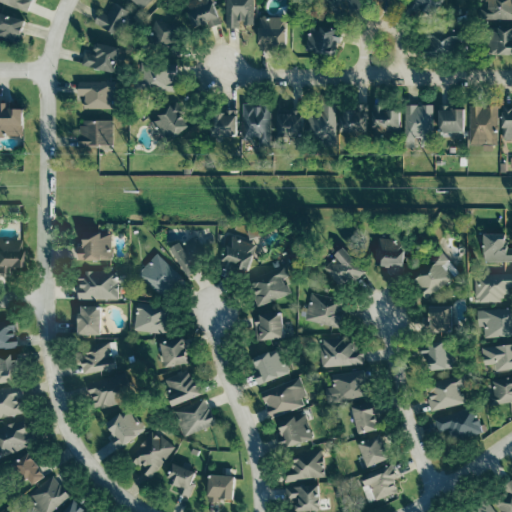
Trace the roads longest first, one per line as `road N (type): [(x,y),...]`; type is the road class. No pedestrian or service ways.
road 1 (residential): [(511,438),(404,511),(126,502),(72,445),(52,385),(46,69)]
road 2 (residential): [(259,511),(251,442),(216,342),(216,307)]
road 3 (residential): [(434,494),(401,408),(385,316)]
road 4 (residential): [(399,77),(248,75),(222,66)]
road 5 (residential): [(364,77),(364,42),(376,22),(397,29),(399,77)]
